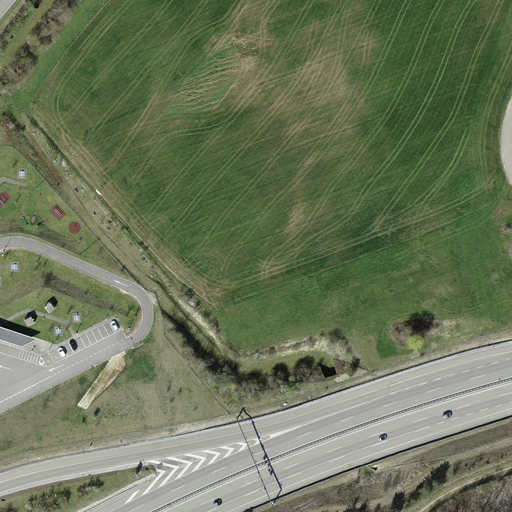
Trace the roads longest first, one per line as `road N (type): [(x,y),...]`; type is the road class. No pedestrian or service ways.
road 1 (track): [(0,105),(201,343),(238,368),(325,357),(364,468)]
road 2 (motorway): [(389,404),(336,408),(0,487)]
road 3 (motorway): [(183,511),(340,446),(511,391)]
road 4 (motorway): [(389,404),(133,511)]
road 5 (motorway): [(511,366),(389,404)]
